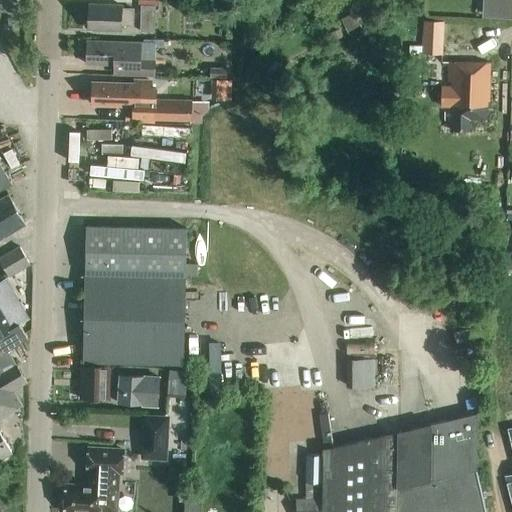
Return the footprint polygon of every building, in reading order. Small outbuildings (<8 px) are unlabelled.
[(133,10),(121,9),(121,6),(89,5),(88,30),(120,31),(121,25),(133,26),(133,10)] [(139,32),(154,32),(155,7),(140,6),(139,32)] [(347,32),(360,26),(353,12),(340,19),(347,32)] [(421,54),(442,55),(444,22),(423,22),(421,54)] [(140,43),(88,42),(87,64),(104,64),(103,67),(115,67),(115,75),(154,76),(154,62),(139,62),(140,43)] [(486,120),(487,100),(489,100),(490,63),(448,62),(446,107),(445,107),(444,124),(452,124),(452,131),(469,131),(470,120),(486,120)] [(209,67),(209,78),(226,79),(226,68),(209,67)] [(134,84),(108,83),(108,86),(93,85),(92,103),(117,104),(117,107),(132,107),(131,119),(130,122),(154,123),(154,122),(190,123),(190,124),(198,125),(198,115),(199,115),(199,113),(200,113),(201,106),(191,106),(191,101),(157,99),(157,88),(150,88),(150,81),(134,81),(134,84)] [(0,190),(12,184),(0,163),(0,190)] [(0,238),(25,224),(8,194),(0,198),(0,238)] [(186,230),(86,228),(83,363),(183,365),(186,230)] [(19,247),(0,258),(0,262),(9,277),(30,265),(19,247)] [(0,353),(0,354),(7,351),(27,338),(19,324),(16,326),(0,298),(0,347),(3,352),(0,353)] [(0,459),(11,453),(0,434),(0,419),(21,407),(12,392),(27,383),(7,351),(0,354),(0,459)] [(347,386),(372,386),(372,361),(347,361),(347,386)] [(83,366),(82,400),(106,401),(107,366),(83,366)] [(188,372),(170,371),(169,395),(187,396),(188,372)] [(158,406),(160,378),(120,376),(118,404),(158,406)] [(477,414),(431,425),(430,457),(430,481),(397,488),(396,511),(485,511),(476,470),(477,414)] [(169,419),(147,418),(145,458),(167,459),(169,419)] [(322,511),(396,511),(397,488),(430,481),(430,457),(431,425),(323,450),(322,505),(322,511)] [(65,509),(64,511),(96,511),(97,511),(115,511),(117,472),(121,473),(122,451),(89,449),(87,471),(91,471),(90,487),(66,486),(65,498),(63,500),(63,506),(65,509)] [(305,483),(321,484),(322,456),(306,455),(305,483)] [(185,501),(186,474),(176,473),(175,501),(185,501)] [(321,484),(305,483),(305,499),(296,499),(295,511),(322,511),(322,505),(321,484)] [(186,502),(185,511),(201,511),(202,502),(186,502)]
